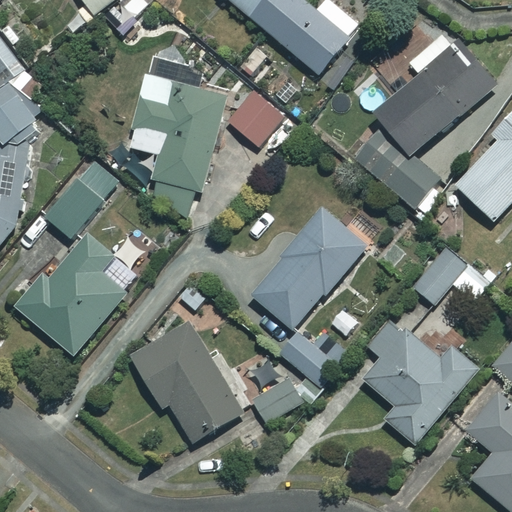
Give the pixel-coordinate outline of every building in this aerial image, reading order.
[(114,0),(79,0),(93,17),(114,0)] [(326,0),(316,13),(300,0),(224,0),(318,77),(359,27),(326,0)] [(494,91),(450,32),(409,64),(419,77),(370,115),(404,159),(494,91)] [(24,69),(0,39),(0,81),(4,86),(24,69)] [(197,218),(224,98),(193,91),(197,69),(149,58),(129,150),(160,157),(149,207),(197,218)] [(0,242),(23,214),(33,93),(24,73),(0,91),(0,242)] [(281,121),(253,96),(229,124),(257,149),(281,121)] [(511,201),(511,117),(491,139),(496,143),(454,188),(491,223),(511,201)] [(409,174),(380,143),(359,164),(415,222),(443,195),(416,167),(409,174)] [(118,185),(93,161),(42,216),(67,240),(118,185)] [(363,250),(321,214),(249,297),(291,333),(363,250)] [(112,260),(86,236),(51,276),(45,270),(13,306),(70,357),(124,297),(99,275),(112,260)] [(487,288),(445,251),(412,288),(432,306),(451,284),(473,304),(487,288)] [(440,364),(390,320),(367,347),(381,359),(362,381),(393,409),(382,422),(411,446),(476,372),(452,351),(440,364)] [(242,413),(184,326),(129,363),(161,411),(168,407),(194,445),(242,413)] [(321,354),(299,333),(279,354),(318,391),(357,370),(342,343),(321,354)] [(511,346),(492,368),(511,386),(511,346)] [(301,404),(286,380),(252,402),(267,426),(301,404)] [(511,511),(511,410),(493,396),(464,433),(490,454),(469,481),(508,511),(511,511)]
